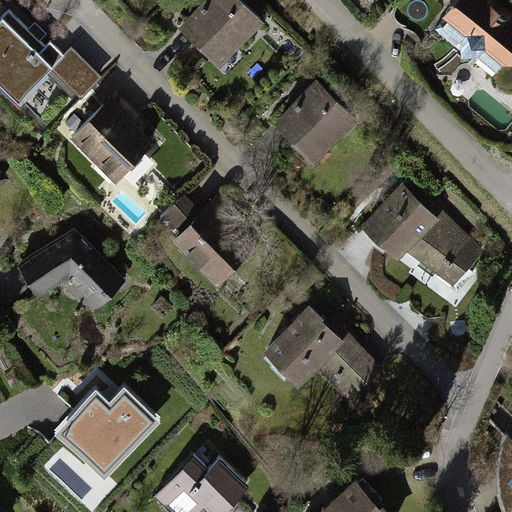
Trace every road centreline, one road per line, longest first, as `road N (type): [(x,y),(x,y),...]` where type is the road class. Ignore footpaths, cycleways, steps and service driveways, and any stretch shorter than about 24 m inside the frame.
road 1 (residential): [(471,407),(73,0)]
road 2 (residential): [(511,193),(319,0)]
